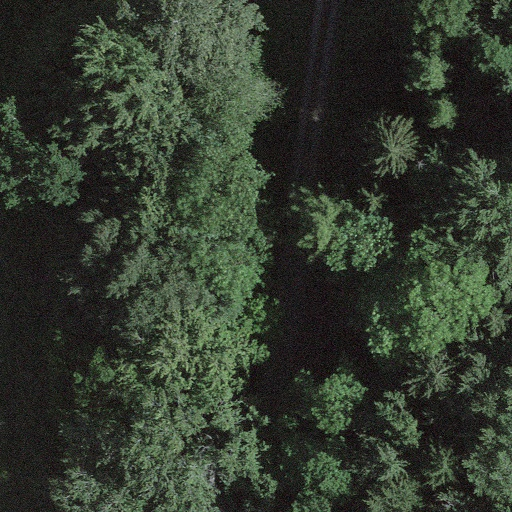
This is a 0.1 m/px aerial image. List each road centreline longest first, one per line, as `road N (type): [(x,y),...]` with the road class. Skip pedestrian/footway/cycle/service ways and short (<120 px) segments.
road 1 (track): [(329,0),(287,342),(255,511)]
road 2 (track): [(287,342),(511,144)]
